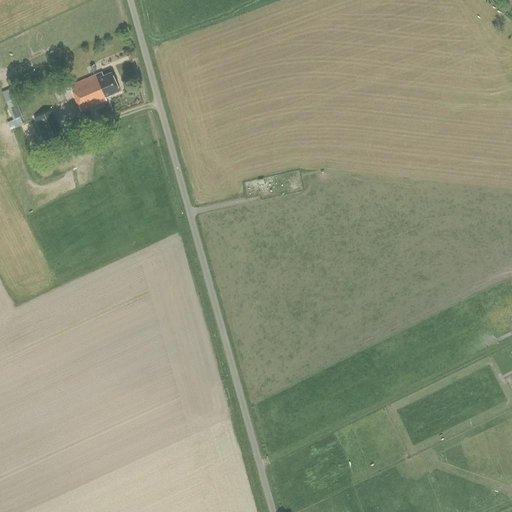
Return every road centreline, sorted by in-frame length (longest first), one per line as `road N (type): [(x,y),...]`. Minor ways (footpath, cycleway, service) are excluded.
road 1 (unclassified): [(272,511),(130,0)]
road 2 (track): [(259,465),(511,340)]
